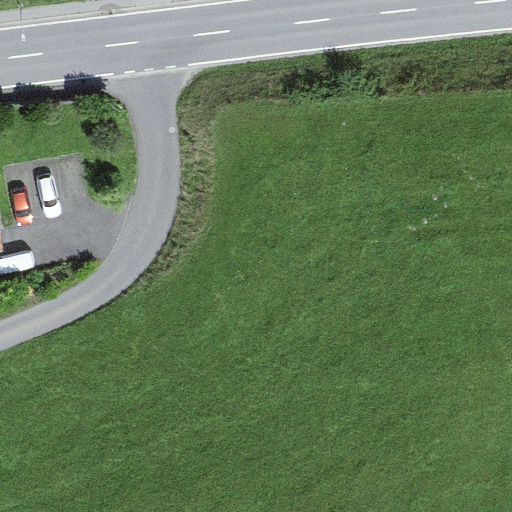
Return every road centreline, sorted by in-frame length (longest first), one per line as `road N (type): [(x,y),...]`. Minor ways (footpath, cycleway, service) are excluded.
road 1 (tertiary): [(0,61),(511,2)]
road 2 (track): [(144,43),(164,137),(163,193),(147,236),(112,281),(0,338)]
